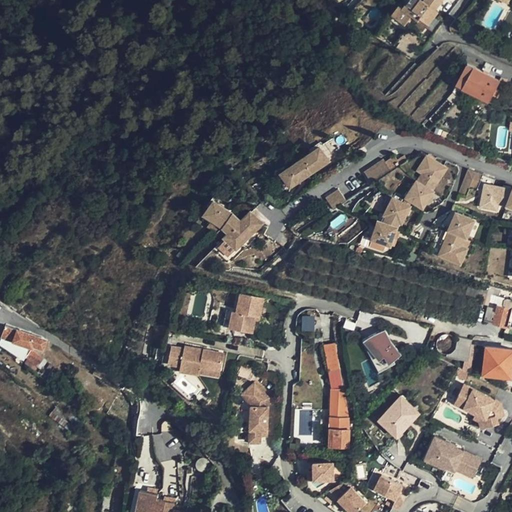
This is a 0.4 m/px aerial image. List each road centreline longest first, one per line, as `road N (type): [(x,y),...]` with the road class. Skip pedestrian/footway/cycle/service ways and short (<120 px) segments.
road 1 (residential): [(238,511),(217,460),(174,418),(0,308)]
road 2 (residential): [(323,511),(297,492),(284,459),(293,316),(313,302),(354,313)]
